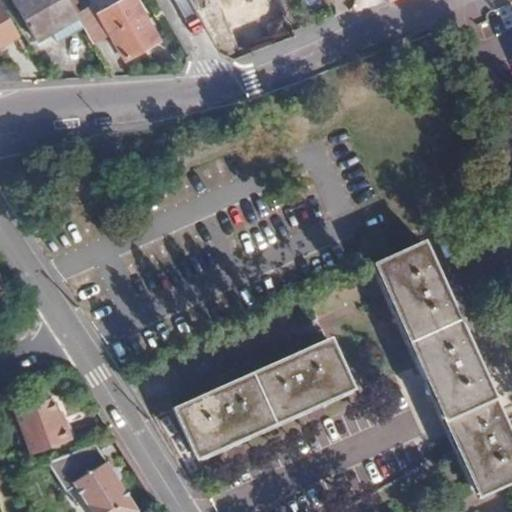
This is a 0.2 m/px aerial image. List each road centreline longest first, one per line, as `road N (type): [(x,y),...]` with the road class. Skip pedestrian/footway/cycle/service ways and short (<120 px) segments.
road 1 (secondary): [(445,0),(218,91),(0,115)]
road 2 (tertiary): [(74,336),(184,511)]
road 3 (tertiary): [(0,224),(74,336)]
